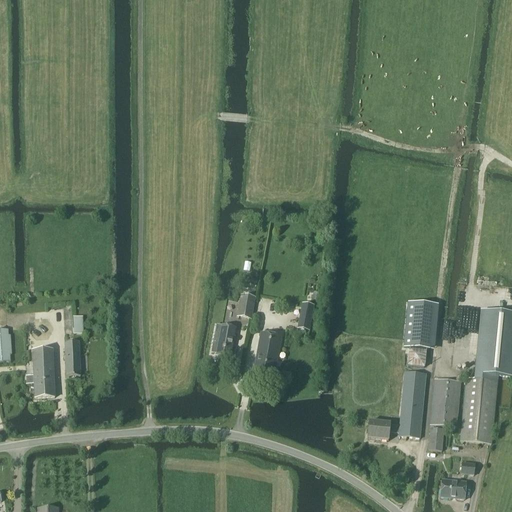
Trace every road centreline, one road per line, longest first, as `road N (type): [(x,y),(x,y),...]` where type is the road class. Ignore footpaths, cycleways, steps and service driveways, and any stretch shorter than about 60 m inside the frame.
road 1 (track): [(140,0),(138,294),(149,432)]
road 2 (unclassified): [(394,511),(323,466),(226,435),(149,432),(0,449)]
